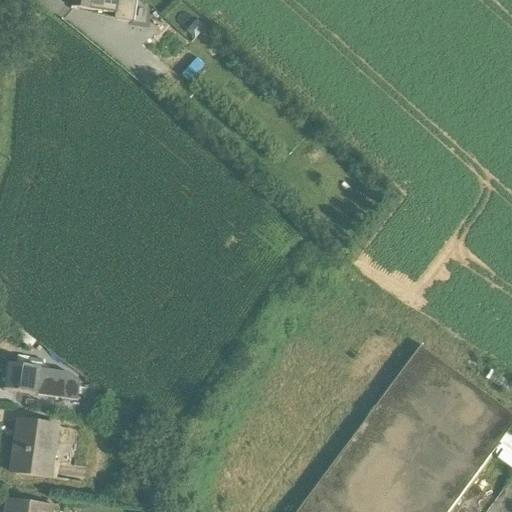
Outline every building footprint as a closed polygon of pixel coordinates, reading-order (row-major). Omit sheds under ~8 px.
[(114,25),(133,28),(136,6),(118,3),(118,0),(58,0),(72,2),(71,12),(114,19),(114,25)] [(152,53),(168,68),(184,50),(168,35),(152,53)] [(511,474),(511,439),(507,436),(511,428),(511,418),(420,350),(298,511),(450,511),(498,448),(499,449),(493,457),(496,461),(511,474)] [(511,388),(473,359),(467,368),(511,400),(511,388)] [(3,395),(38,400),(41,374),(7,369),(3,395)] [(15,423),(7,478),(52,484),(60,429),(15,423)]
